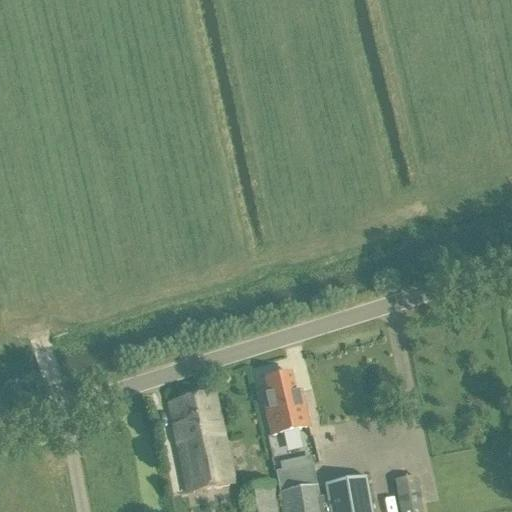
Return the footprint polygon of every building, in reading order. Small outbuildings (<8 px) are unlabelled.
[(290,376),(265,382),(268,396),(263,397),(273,435),(308,428),(300,393),(294,394),(290,376)] [(187,495),(234,487),(214,395),(168,404),(187,495)] [(326,499),(319,501),(313,467),(275,473),(282,511),(372,511),(366,478),(323,486),(326,499)] [(425,511),(419,475),(395,479),(400,511),(425,511)] [(244,511),(278,511),(273,485),(241,491),(244,511)]
